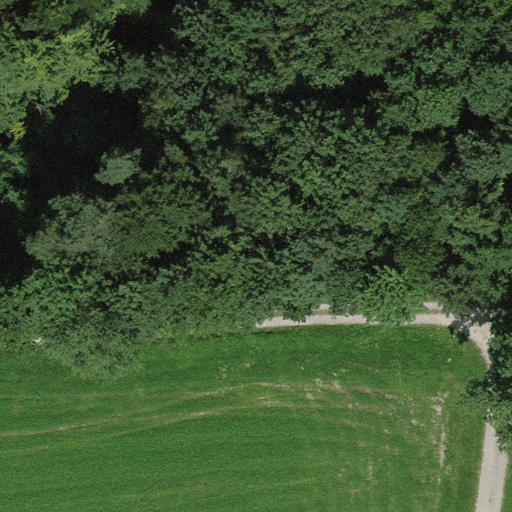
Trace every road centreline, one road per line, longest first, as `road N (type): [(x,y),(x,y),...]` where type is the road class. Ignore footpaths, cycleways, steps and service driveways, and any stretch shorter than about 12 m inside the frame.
road 1 (track): [(0,332),(498,319)]
road 2 (track): [(498,319),(506,389),(487,511)]
